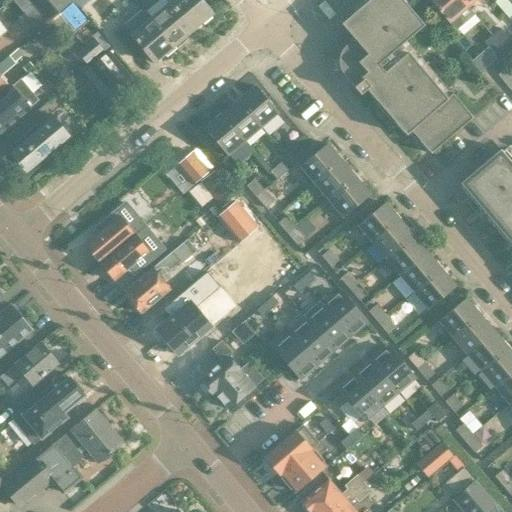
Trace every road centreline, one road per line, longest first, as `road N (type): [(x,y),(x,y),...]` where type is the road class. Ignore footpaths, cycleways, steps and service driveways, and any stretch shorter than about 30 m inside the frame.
road 1 (residential): [(511,304),(268,25)]
road 2 (residential): [(16,240),(268,25)]
road 3 (tertiary): [(186,443),(16,240)]
